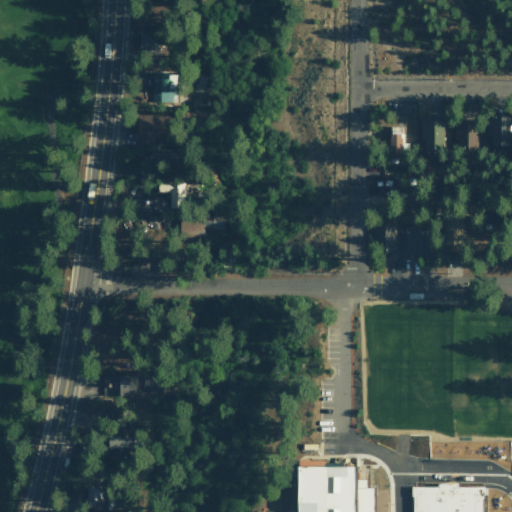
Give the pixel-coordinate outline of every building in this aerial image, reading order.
[(151,57),(151,50),(158,50),(157,33),(138,34),(139,58),(151,57)] [(151,101),(171,101),(171,89),(167,89),(166,74),(150,74),(151,101)] [(133,112),(134,142),(161,141),(160,111),(133,112)] [(487,147),(509,147),(508,116),(487,116),(487,147)] [(421,119),(420,148),(441,149),(441,120),(421,119)] [(454,119),(453,150),(474,151),(475,120),(454,119)] [(387,158),(401,158),(401,127),(387,127),(387,158)] [(402,134),(402,146),(415,146),(415,134),(402,134)] [(156,192),(179,192),(179,184),(156,183),(156,192)] [(151,210),(152,197),(141,197),(142,185),(129,185),(128,209),(151,210)] [(219,228),(220,217),(178,216),(177,237),(201,238),(201,228),(219,228)] [(442,217),(440,252),(458,253),(460,218),(442,217)] [(394,224),(374,223),(373,252),(394,252),(394,224)] [(404,254),(426,253),(424,228),(403,229),(404,254)] [(136,375),(102,374),(101,394),(135,395),(136,375)] [(123,426),(123,404),(105,405),(105,427),(123,426)] [(405,412),(406,420),(443,419),(442,410),(405,412)] [(123,447),(122,434),(106,435),(107,447),(123,447)] [(366,460),(307,460),(307,511),(382,511),(382,486),(366,486),(366,460)] [(101,471),(88,471),(88,487),(102,487),(101,471)] [(481,511),(482,484),(410,484),(410,511),(481,511)] [(102,506),(103,488),(86,487),(85,506),(102,506)]
